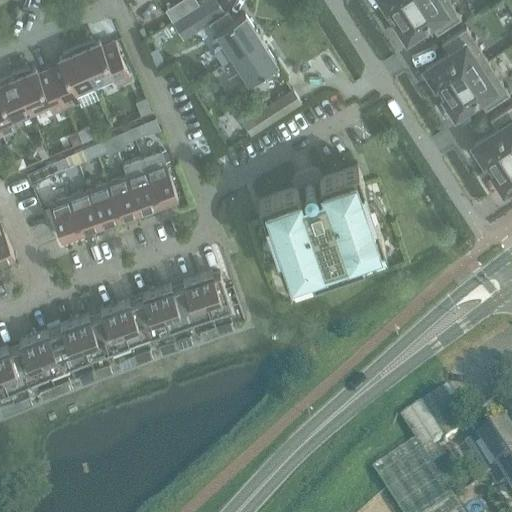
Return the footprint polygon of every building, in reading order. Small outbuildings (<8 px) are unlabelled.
[(205,0),(178,17),(173,21),(184,38),(210,21),(216,31),(215,32),(223,43),(214,49),(222,63),(232,57),(261,37),(245,12),(234,20),(228,9),(224,11),(217,0),(205,0)] [(387,8),(390,6),(395,13),(414,0),(381,0),(386,6),(387,8)] [(437,33),(461,17),(450,0),(414,0),(395,13),(399,20),(396,22),(398,24),(397,24),(405,36),(406,36),(407,38),(417,31),(418,32),(428,25),(427,25),(430,23),(437,33)] [(436,84),(439,82),(444,89),(488,60),(467,27),(442,43),(449,53),(446,55),(446,54),(436,61),(426,68),(427,70),(435,82),(436,84)] [(261,37),(232,57),(248,82),(277,62),(261,37)] [(83,41),(80,42),(77,43),(96,86),(115,78),(117,83),(131,77),(114,39),(102,44),(100,39),(94,42),(93,38),(87,39),(83,41)] [(69,47),(66,49),(63,51),(65,54),(59,57),(61,62),(50,67),(66,105),(79,99),(77,95),(96,86),(77,43),(72,45),(69,47)] [(149,51),(155,66),(164,63),(157,47),(149,51)] [(486,109),(510,93),(488,60),(444,89),(448,96),(445,97),(446,99),(446,100),(454,112),(456,114),(466,107),(466,108),(476,101),(479,99),(486,109)] [(22,67),(16,69),(13,70),(32,114),(51,105),(54,110),(66,105),(50,67),(38,72),(36,67),(30,69),(29,66),(26,66),(22,67)] [(5,74),(2,77),(0,77),(0,79),(1,81),(0,82),(0,127),(2,132),(15,127),(13,122),(32,114),(13,70),(8,73),(5,74)] [(251,133),(301,101),(293,88),(243,120),(251,133)] [(485,160),(488,158),(492,165),(511,152),(511,104),(490,118),(497,129),(494,131),(494,130),(484,137),(474,144),(475,146),(483,158),(485,160)] [(120,112),(112,115),(115,123),(123,120),(120,112)] [(225,118),(216,124),(229,145),(239,139),(225,118)] [(146,133),(141,123),(131,127),(135,137),(146,133)] [(121,131),(125,142),(135,137),(131,127),(121,131)] [(81,131),(84,140),(91,137),(87,128),(81,131)] [(75,143),(84,140),(81,131),(71,135),(75,143)] [(108,149),(103,139),(93,143),(98,153),(108,149)] [(83,148),(87,158),(98,153),(93,143),(83,148)] [(146,168),(166,161),(163,150),(142,156),(146,168)] [(511,152),(492,165),(496,172),(493,174),(495,176),(494,176),(502,188),(503,188),(504,190),(511,185),(511,152)] [(70,165),(66,155),(56,159),(60,170),(70,165)] [(142,156),(123,163),(126,175),(127,175),(146,168),(142,156)] [(16,160),(20,168),(28,165),(24,157),(16,160)] [(46,164),(50,174),(60,170),(56,159),(46,164)] [(8,173),(18,169),(15,161),(5,166),(8,173)] [(158,202),(178,195),(166,161),(146,168),(158,202)] [(364,261),(361,251),(385,243),(358,164),(320,177),(326,195),(303,202),(297,185),(259,198),(286,277),(310,269),(314,278),(364,261)] [(158,202),(146,168),(127,175),(139,209),(158,202)] [(127,175),(126,175),(108,181),(120,216),(139,209),(127,175)] [(120,216),(108,181),(88,188),(101,223),(120,216)] [(101,223),(88,188),(69,195),(82,230),(101,223)] [(49,202),(62,237),(82,230),(69,195),(49,202)] [(0,260),(15,254),(1,220),(0,220),(0,260)] [(214,273),(212,269),(198,274),(211,312),(232,305),(220,271),(214,273)] [(183,279),(185,283),(179,285),(190,319),(211,312),(198,274),(183,279)] [(173,287),(171,283),(157,288),(170,326),(190,319),(179,285),(173,287)] [(143,293),(144,297),(137,299),(150,333),(170,326),(157,288),(143,293)] [(131,301),(130,298),(115,303),(129,340),(150,333),(137,299),(131,301)] [(101,308),(102,312),(96,314),(109,348),(129,340),(115,303),(101,308)] [(91,316),(89,313),(75,318),(89,356),(109,348),(96,314),(91,316)] [(60,324),(62,327),(56,330),(69,363),(89,356),(75,318),(60,324)] [(234,329),(231,320),(216,326),(219,334),(234,329)] [(200,331),(203,340),(219,334),(216,326),(200,331)] [(49,332),(48,328),(34,334),(49,371),(69,363),(56,330),(49,332)] [(19,340),(21,344),(15,346),(29,380),(49,371),(34,334),(19,340)] [(194,343),(191,335),(175,340),(178,348),(194,343)] [(159,345),(162,354),(178,348),(175,340),(159,345)] [(9,349),(8,345),(0,348),(0,366),(9,388),(29,380),(15,346),(9,349)] [(153,357),(150,349),(135,354),(138,363),(153,357)] [(119,360),(122,368),(138,363),(135,354),(119,360)] [(113,372),(110,364),(94,370),(97,378),(113,372)] [(0,391),(9,388),(0,366),(0,391)] [(79,375),(82,384),(97,378),(94,370),(79,375)] [(58,393),(73,387),(70,379),(55,385),(58,393)] [(55,385),(39,391),(42,400),(58,393),(55,385)] [(417,442),(373,469),(400,511),(461,511),(423,450),(444,437),(445,440),(467,427),(443,389),(401,417),(417,442)] [(33,403),(30,395),(14,401),(18,410),(33,403)] [(0,407),(0,410),(2,416),(18,410),(14,401),(0,407)] [(478,439),(467,446),(487,478),(491,476),(498,471),(498,470),(511,461),(511,429),(509,425),(508,425),(507,424),(480,442),(478,439)] [(498,471),(491,476),(498,487),(506,482),(511,491),(511,461),(498,470),(498,471)]
